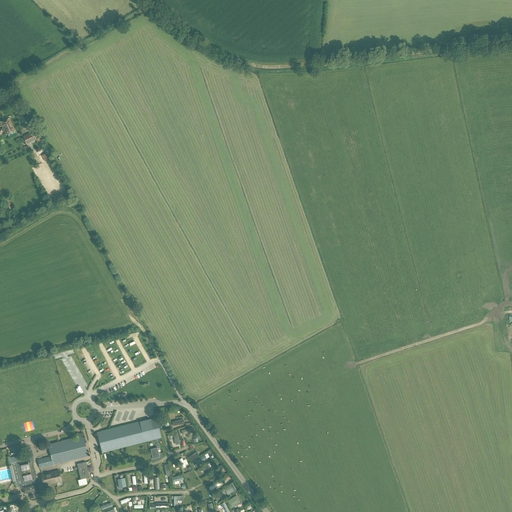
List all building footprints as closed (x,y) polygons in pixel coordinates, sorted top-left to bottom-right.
[(1,124),(0,123),(0,124),(1,127),(2,127),(6,135),(15,130),(9,118),(0,123),(1,124)] [(36,130),(23,136),(26,144),(36,140),(35,139),(40,137),(36,130)] [(42,148),(36,151),(41,162),(47,160),(44,153),(44,152),(42,148)] [(180,416),(169,421),(171,427),(183,422),(180,416)] [(156,418),(132,423),(97,432),(102,453),(103,453),(162,438),(156,418)] [(37,460),(39,469),(40,468),(89,456),(85,441),(83,436),(60,441),(48,444),(50,454),(39,457),(37,460)] [(157,447),(150,449),(153,459),(159,457),(157,447)] [(23,493),(39,489),(36,480),(37,480),(32,462),(34,461),(31,448),(29,448),(23,450),(24,454),(8,458),(10,463),(11,463),(12,465),(0,467),(0,483),(15,480),(16,482),(14,483),(16,487),(21,486),(23,493)] [(198,451),(188,456),(191,461),(200,455),(198,451)] [(210,451),(191,462),(196,469),(215,457),(210,451)] [(177,458),(172,460),(176,469),(180,467),(177,458)] [(81,479),(90,477),(86,462),(77,464),(78,470),(81,479)] [(210,463),(200,469),(202,472),(212,466),(210,463)] [(43,486),(62,481),(60,475),(59,470),(41,474),(40,474),(43,486)] [(221,475),(217,470),(208,476),(211,479),(216,475),(218,477),(221,475)] [(183,475),(173,477),(174,484),(179,484),(181,482),(183,483),(182,484),(182,488),(186,488),(186,483),(185,483),(185,479),(183,475)] [(125,478),(117,480),(119,488),(126,487),(125,478)] [(219,480),(209,486),(212,491),(222,484),(219,480)] [(237,491),(233,484),(225,489),(224,490),(228,495),(233,492),(234,493),(237,491)] [(98,504),(105,495),(102,493),(95,501),(98,504)] [(236,495),(227,501),(232,508),(241,503),(236,495)] [(183,496),(173,497),(174,506),(178,506),(178,501),(183,501),(183,496)] [(228,511),(231,511),(225,501),(220,504),(224,511),(228,511)]
